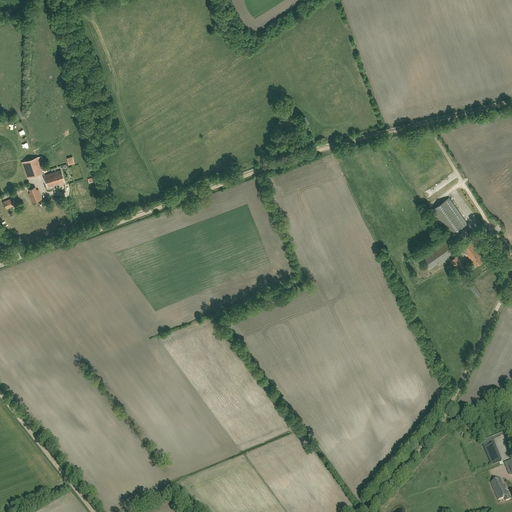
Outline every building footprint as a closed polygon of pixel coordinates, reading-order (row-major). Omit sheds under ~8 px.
[(304,127),(306,125),(309,123),(305,116),(299,120),(304,127)] [(27,178),(46,171),(41,156),(22,162),(27,178)] [(428,174),(430,179),(442,175),(440,169),(428,174)] [(48,187),(64,181),(61,170),(44,175),(48,187)] [(40,195),(38,189),(29,193),(33,203),(42,199),(40,195)] [(6,209),(16,205),(13,197),(3,202),(6,209)] [(449,236),(467,223),(449,198),(431,210),(449,236)] [(420,256),(427,266),(429,269),(454,252),(445,239),(420,256)] [(475,266),(485,259),(472,242),(463,249),(475,266)] [(459,272),(465,267),(457,256),(451,260),(459,272)] [(477,297),(481,294),(474,284),(470,287),(477,297)] [(494,451),(492,445),(485,448),(487,454),(494,451)] [(511,445),(499,449),(503,461),(511,457),(511,445)] [(499,462),(497,456),(489,459),(491,465),(499,462)] [(501,479),(494,481),(491,482),(498,500),(504,498),(506,501),(511,499),(506,488),(505,488),(501,479)]
